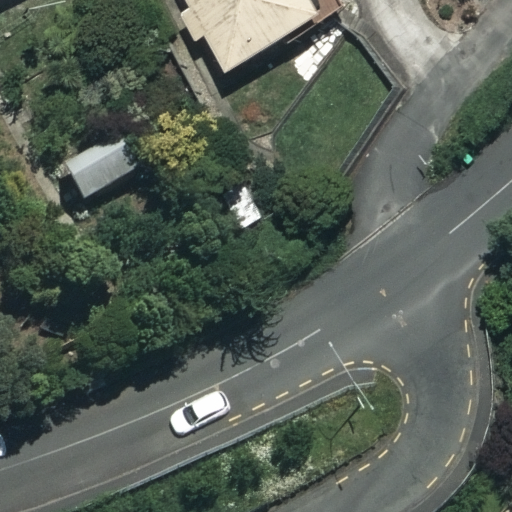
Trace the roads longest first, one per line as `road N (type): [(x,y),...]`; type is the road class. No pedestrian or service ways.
road 1 (residential): [(0,469),(223,382),(414,263)]
road 2 (residential): [(414,263),(445,415),(425,462),(348,511)]
road 3 (residential): [(414,263),(511,180)]
